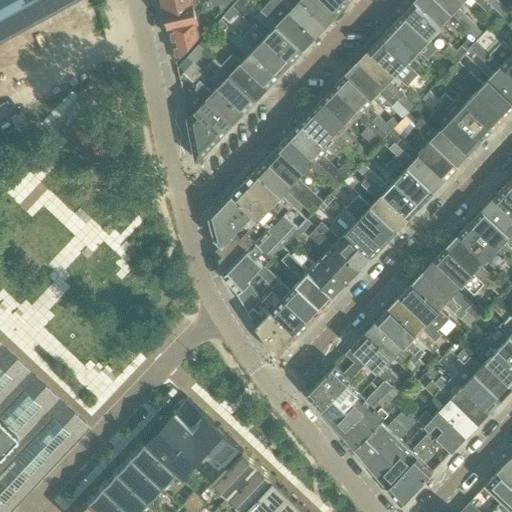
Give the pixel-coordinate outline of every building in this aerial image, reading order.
[(0,0),(0,73),(18,63),(22,70),(40,60),(21,27),(70,0),(0,0)] [(161,0),(163,9),(202,0),(161,0)] [(202,0),(163,9),(167,26),(197,19),(195,11),(211,7),(211,6),(219,5),(220,12),(231,0),(202,0)] [(248,0),(237,0),(232,6),(238,11),(238,12),(248,0)] [(271,0),(267,5),(262,10),(303,49),(314,37),(274,0),(271,0)] [(299,0),(274,0),(314,37),(326,25),(299,0)] [(299,0),(326,25),(337,13),(322,0),(299,0)] [(322,0),(337,13),(349,0),(322,0)] [(437,0),(415,0),(415,1),(441,26),(447,20),(458,31),(464,26),(437,0)] [(461,0),(437,0),(464,26),(472,34),(477,39),(483,33),(458,9),(464,2),(461,0)] [(485,0),(461,0),(464,2),(465,0),(473,0),(487,12),(480,19),(489,27),(500,15),(485,0)] [(485,0),(500,15),(501,14),(506,8),(497,0),(485,0)] [(415,1),(404,13),(446,55),(455,63),(460,58),(467,51),(461,45),(456,51),(447,42),(446,43),(435,32),(441,26),(415,1)] [(238,11),(232,6),(223,16),(229,21),(238,11)] [(501,14),(500,15),(507,22),(511,26),(511,14),(506,8),(501,14)] [(271,30),(265,36),(291,61),(303,49),(262,10),(261,11),(261,10),(255,16),(271,30)] [(404,13),(392,25),(418,50),(424,44),(441,61),(446,55),(404,13)] [(197,19),(167,26),(175,60),(177,60),(201,35),(197,22),(197,19)] [(227,25),(220,20),(214,26),(221,32),(222,31),(221,31),(227,25)] [(244,37),(242,39),(279,74),(291,61),(265,36),(252,25),(243,35),(244,37)] [(423,78),(428,73),(428,72),(412,57),(418,50),(392,25),(380,37),(423,78)] [(476,40),(511,73),(511,49),(505,43),(489,27),(483,33),(477,39),(476,40)] [(247,55),(241,61),(268,86),(279,74),(242,39),(237,34),(232,40),(247,55)] [(461,45),(467,51),(470,48),(469,48),(476,40),(477,39),(472,34),(461,45)] [(380,37),(369,49),(396,74),(401,68),(412,80),(425,93),(425,94),(429,90),(433,87),(431,85),(423,78),(380,37)] [(489,77),(511,98),(511,73),(476,40),(469,48),(470,48),(494,72),(489,77)] [(187,56),(194,62),(205,51),(198,44),(187,56)] [(369,49),(358,61),(410,110),(421,99),(416,94),(410,100),(403,94),(389,81),(396,74),(369,49)] [(268,86),(241,61),(232,53),(220,65),(256,98),(268,86)] [(177,66),(180,82),(185,76),(196,86),(233,122),(245,110),(219,85),(212,92),(200,81),(196,85),(192,82),(196,78),(203,71),(194,62),(187,56),(178,66),(177,66)] [(211,78),(219,85),(245,110),(256,98),(220,65),(213,58),(207,64),(216,73),(211,78)] [(455,63),(452,66),(504,116),(511,107),(511,98),(489,77),(483,84),(478,79),(469,71),(458,61),(460,58),(455,63)] [(358,61),(346,73),(373,99),(378,93),(392,106),(404,117),(410,110),(358,61)] [(452,66),(440,79),(446,85),(452,79),(463,89),(457,96),(492,128),(504,116),(452,66)] [(346,73),(335,85),(386,135),(392,129),(392,128),(396,123),(391,118),(386,123),(366,105),(373,99),(346,73)] [(423,78),(431,85),(436,80),(428,73),(423,78)] [(335,85),(324,97),(350,123),(355,117),(366,127),(361,133),(368,141),(374,147),(377,144),(381,141),(386,135),(335,85)] [(196,86),(184,99),(222,134),(233,122),(196,86)] [(442,126),(469,152),(481,140),(438,100),(429,90),(425,94),(434,104),(432,107),(446,122),(442,126)] [(452,101),(445,94),(438,100),(481,140),(492,128),(457,96),(452,101)] [(324,97),(311,110),(356,152),(363,158),(367,154),(374,147),(368,141),(362,147),(343,129),(350,123),(324,97)] [(222,134),(184,99),(187,117),(196,160),(197,160),(222,134)] [(300,122),(327,147),(336,156),(342,149),(350,157),(356,152),(311,110),(300,122)] [(406,132),(413,124),(412,123),(406,118),(403,122),(400,119),(396,123),(406,132)] [(415,126),(457,165),(469,152),(442,126),(436,133),(421,118),(415,125),(412,122),(412,123),(413,124),(415,126)] [(300,122),(289,134),(340,184),(342,181),(348,176),(351,173),(343,165),(338,170),(332,164),(332,165),(321,153),(327,147),(300,122)] [(415,126),(411,131),(415,135),(409,142),(411,145),(418,151),(418,152),(419,153),(446,177),(457,165),(415,126)] [(392,129),(386,135),(381,141),(433,191),(446,177),(419,153),(413,160),(398,146),(393,141),(396,143),(401,137),(392,129)] [(289,134),(278,145),(304,171),(310,165),(321,177),(334,190),(336,188),(340,184),(289,134)] [(395,179),(421,204),(433,191),(381,141),(377,144),(392,158),(389,161),(401,172),(397,176),(392,172),(390,174),(395,179)] [(278,145),(266,157),(318,207),(323,201),(298,177),(304,171),(278,145)] [(266,157),(255,170),(281,195),(286,190),(312,214),(318,207),(266,157)] [(366,178),(408,217),(421,204),(395,179),(388,186),(362,162),(362,161),(359,164),(356,168),(366,178)] [(255,170),(243,182),(287,225),(294,232),(301,225),(307,219),(281,195),(255,170)] [(352,180),(348,176),(342,181),(347,185),(352,180)] [(376,199),(370,205),(396,230),(408,217),(366,178),(360,184),(376,199)] [(264,227),(267,230),(282,245),(294,233),(294,232),(287,225),(243,182),(231,195),(257,220),(264,227)] [(493,198),(511,215),(511,190),(506,185),(493,198)] [(331,194),(344,206),(384,243),(396,230),(370,205),(364,212),(350,199),(349,200),(336,188),(334,190),(331,194)] [(215,237),(222,244),(245,223),(250,228),(257,220),(231,195),(210,217),(216,237),(215,237)] [(511,215),(493,198),(482,209),(509,235),(511,231),(511,215)] [(351,225),(345,231),(371,256),(384,243),(344,206),(340,210),(343,213),(341,216),(351,225)] [(511,248),(504,241),(509,235),(482,209),(470,222),(506,255),(508,257),(511,252),(511,248)] [(311,223),(307,219),(301,225),(294,232),(294,233),(298,237),(309,226),(311,223)] [(322,222),(316,228),(359,269),(371,256),(345,231),(339,238),(322,222)] [(470,222),(467,225),(459,234),(486,260),(494,268),(506,255),(470,222)] [(222,265),(228,270),(267,230),(264,227),(252,240),(245,233),(250,228),(245,223),(222,244),(218,248),(224,254),(220,258),(222,265)] [(326,252),(320,258),(346,282),(359,269),(316,228),(313,230),(309,235),(326,252)] [(224,274),(239,291),(250,278),(249,277),(255,271),(262,264),(263,265),(282,245),(267,230),(228,270),(224,274)] [(447,247),(488,286),(493,290),(499,283),(480,265),(486,260),(459,234),(447,247)] [(435,259),(462,284),(468,279),(482,293),(488,286),(447,247),(435,259)] [(298,248),(292,255),(334,295),(346,282),(320,258),(314,264),(298,248)] [(301,278),(296,283),(322,308),(334,295),(292,255),(287,250),(280,258),(291,269),(292,268),(301,278)] [(424,270),(476,320),(485,310),(478,305),(476,308),(471,303),(457,290),(462,284),(435,259),(424,270)] [(262,264),(255,271),(265,280),(309,321),(322,308),(296,283),(290,290),(272,272),(263,265),(262,264)] [(466,329),(467,329),(473,323),(476,320),(424,270),(412,284),(439,309),(444,303),(460,319),(468,327),(466,329)] [(250,278),(239,291),(236,293),(250,316),(269,346),(276,356),(297,334),(261,299),(260,299),(248,282),(251,279),(250,278)] [(265,294),(261,299),(297,334),(309,321),(265,280),(269,284),(262,291),(265,294)] [(493,290),(499,296),(503,291),(505,289),(499,283),(493,290)] [(400,295),(441,335),(453,345),(456,342),(447,334),(452,329),(444,322),(448,318),(439,309),(412,284),(400,295)] [(389,308),(416,334),(421,328),(431,337),(434,334),(438,338),(441,335),(400,295),(389,308)] [(500,325),(511,336),(511,313),(496,299),(490,305),(504,318),(498,323),(500,325)] [(389,308),(377,320),(404,345),(414,355),(418,358),(424,351),(410,339),(416,334),(389,308)] [(407,362),(410,359),(414,363),(418,358),(414,355),(404,345),(377,320),(365,333),(392,358),(397,353),(407,362)] [(486,359),(511,384),(511,360),(483,333),(473,323),(467,329),(482,344),(481,344),(491,354),(486,359)] [(483,333),(511,360),(511,336),(500,325),(494,331),(490,327),(483,333)] [(385,378),(386,379),(389,376),(394,380),(398,376),(386,365),(392,358),(365,333),(352,346),(368,361),(367,362),(379,373),(379,372),(385,378)] [(0,511),(3,511),(26,488),(86,424),(84,422),(83,422),(82,422),(75,415),(76,415),(73,413),(66,406),(63,403),(63,404),(56,397),(57,397),(54,394),(54,395),(47,388),(44,385),(44,386),(37,379),(35,376),(27,370),(28,369),(25,367),(18,361),(18,360),(16,358),(15,358),(8,351),(9,351),(6,349),(0,343),(0,511)] [(321,409),(359,371),(367,362),(368,361),(352,346),(345,354),(353,362),(344,372),(335,364),(308,393),(321,409)] [(458,357),(501,398),(511,386),(511,384),(486,359),(481,365),(463,348),(456,355),(458,357)] [(452,376),(490,410),(501,398),(458,357),(452,364),(458,370),(452,376)] [(321,409),(333,423),(360,394),(354,388),(365,376),(359,371),(321,409)] [(441,375),(434,382),(478,423),(490,410),(452,376),(447,381),(441,375)] [(333,423),(344,435),(392,384),(386,379),(385,378),(378,386),(366,399),(360,394),(333,423)] [(426,387),(443,404),(438,410),(466,436),(478,423),(434,382),(432,380),(426,387)] [(344,435),(354,448),(381,421),(385,417),(379,411),(391,398),(392,399),(399,391),(392,384),(344,435)] [(417,419),(430,430),(435,436),(451,451),(466,436),(438,410),(431,417),(425,411),(418,418),(417,419)] [(169,411),(155,426),(194,463),(208,448),(189,429),(169,411)] [(354,448),(366,461),(408,417),(401,411),(387,426),(381,421),(354,448)] [(204,413),(189,429),(208,448),(228,467),(244,451),(204,413)] [(366,461),(377,474),(406,444),(399,438),(417,419),(418,418),(412,413),(408,417),(366,461)] [(155,426),(141,441),(173,471),(181,478),(194,463),(155,426)] [(377,474),(387,487),(427,445),(435,436),(430,430),(412,450),(406,444),(377,474)] [(451,451),(435,436),(427,445),(433,452),(442,461),(451,451)] [(141,441),(127,456),(158,486),(173,471),(141,441)] [(427,445),(387,487),(402,503),(433,470),(423,461),(433,452),(427,445)] [(228,467),(213,484),(227,498),(258,465),(244,451),(228,467)] [(127,456),(113,471),(144,501),(158,486),(127,456)] [(511,461),(510,459),(498,471),(511,484),(511,461)] [(258,465),(227,498),(242,511),(273,479),(258,465)] [(113,471),(99,486),(126,511),(134,511),(144,501),(113,471)] [(511,484),(498,471),(487,483),(502,498),(511,507),(511,484)] [(273,479),(242,511),(270,511),(288,493),(273,479)] [(489,511),(492,509),(502,498),(487,483),(470,501),(459,511),(489,511)] [(126,511),(99,486),(85,501),(96,511),(126,511)] [(288,493),(270,511),(297,511),(303,507),(288,493)] [(194,495),(186,503),(192,509),(200,500),(194,495)] [(510,511),(511,511),(511,507),(502,498),(492,509),(493,510),(496,505),(503,511),(510,511)] [(200,500),(192,509),(195,511),(201,511),(207,506),(200,500)] [(96,511),(85,501),(74,511),(96,511)]
